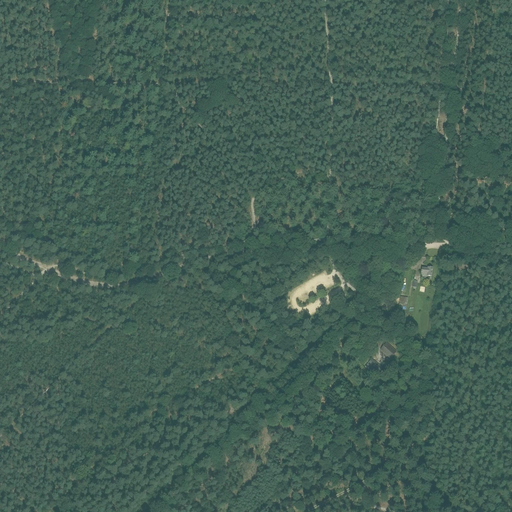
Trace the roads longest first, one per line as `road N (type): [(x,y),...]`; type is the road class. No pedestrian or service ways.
road 1 (track): [(327,238),(280,165),(215,137),(167,84),(0,82)]
road 2 (track): [(354,486),(399,443),(418,395),(419,362),(414,343),(345,283)]
road 3 (track): [(324,0),(327,248)]
road 4 (unknown): [(451,0),(428,244)]
road 5 (track): [(438,244),(461,0)]
road 6 (track): [(160,274),(219,253),(327,248)]
road 7 (track): [(160,274),(98,286),(0,250)]
